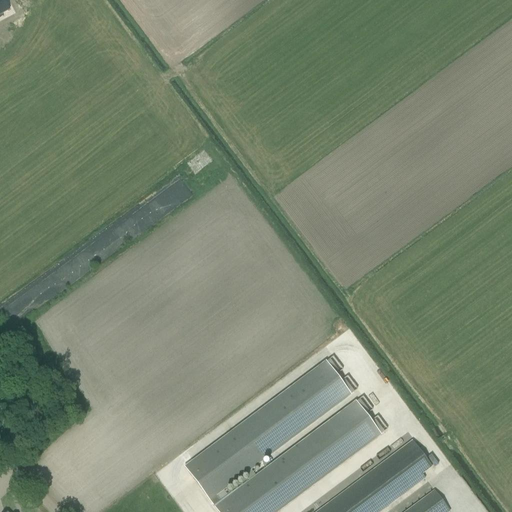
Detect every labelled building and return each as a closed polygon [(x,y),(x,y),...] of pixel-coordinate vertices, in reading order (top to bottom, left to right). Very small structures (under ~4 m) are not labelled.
[(3,0),(0,0),(0,14),(8,10),(3,0)] [(0,206),(15,196),(10,188),(43,165),(25,139),(0,156),(0,206)] [(352,397),(325,362),(184,468),(210,502),(352,397)] [(278,511),(381,436),(355,401),(213,507),(216,511),(278,511)] [(432,467),(413,442),(318,511),(380,511),(425,479),(422,475),(432,467)] [(449,511),(450,511),(435,492),(407,511),(449,511)]
